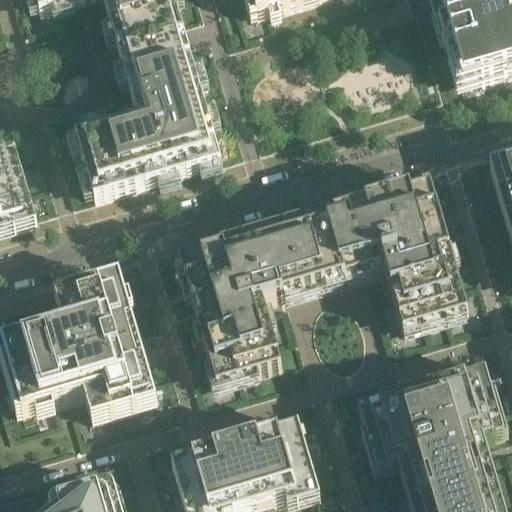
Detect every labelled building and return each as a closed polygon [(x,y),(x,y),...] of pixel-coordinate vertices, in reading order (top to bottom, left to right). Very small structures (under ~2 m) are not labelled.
[(34,1),(34,0),(33,0),(24,3),(31,23),(40,20),(34,1)] [(34,0),(34,1),(40,20),(40,21),(49,19),(50,19),(51,18),(62,15),(64,15),(73,12),(91,7),(93,6),(102,3),(111,33),(116,51),(117,53),(117,54),(119,61),(122,70),(123,74),(124,76),(124,77),(130,96),(138,125),(130,127),(126,129),(109,134),(100,136),(86,140),(85,141),(76,143),(78,150),(82,163),(85,172),(88,182),(89,188),(94,205),(95,207),(95,208),(158,190),(180,184),(200,178),(221,171),(222,171),(222,170),(221,168),(213,140),(213,139),(212,136),(206,117),(204,109),(203,106),(200,97),(194,76),(191,65),(190,65),(177,68),(170,44),(166,29),(178,26),(179,25),(176,14),(171,0),(34,0)] [(181,0),(171,0),(176,14),(185,12),(181,0)] [(252,6),(257,26),(267,23),(269,22),(271,21),(280,19),(342,1),(344,0),(249,0),(250,0),(252,6)] [(344,0),(342,1),(344,9),(354,6),(352,0),(344,0)] [(511,0),(437,0),(439,3),(442,15),(452,49),(452,50),(458,71),(459,71),(464,90),(480,85),(481,90),(482,91),(483,90),(494,87),(498,86),(503,85),(511,82),(511,0)] [(51,18),(50,19),(54,31),(77,24),(73,12),(64,15),(62,15),(51,18)] [(434,17),(430,18),(440,53),(444,52),(451,50),(452,50),(452,49),(447,32),(442,15),(441,15),(434,17)] [(271,21),(269,22),(271,30),(282,27),(280,19),(271,21)] [(181,30),(179,25),(178,26),(166,29),(170,44),(177,68),(190,65),(191,65),(190,61),(189,58),(181,30)] [(116,51),(111,33),(102,35),(108,57),(117,54),(117,53),(116,51)] [(450,73),(457,99),(484,91),(483,90),(482,91),(481,90),(480,85),(464,90),(459,71),(458,71),(455,72),(450,73)] [(203,73),(194,76),(200,97),(210,94),(203,73)] [(124,76),(123,74),(114,77),(120,98),(130,96),(124,77),(124,76)] [(511,86),(511,82),(503,85),(498,86),(494,87),(483,90),(484,91),(507,85),(508,87),(511,86)] [(215,114),(206,117),(212,136),(213,139),(222,136),(215,114)] [(84,134),(86,140),(100,136),(109,134),(107,127),(84,134)] [(82,163),(78,150),(68,153),(75,175),(85,172),(82,163)] [(0,236),(34,226),(36,226),(35,224),(34,221),(29,204),(28,199),(17,163),(17,161),(0,165),(0,236)] [(511,169),(496,174),(496,175),(511,227),(511,169)] [(224,181),(221,171),(200,178),(202,187),(224,181)] [(491,176),(511,249),(511,227),(496,175),(491,176)] [(89,188),(88,182),(78,184),(86,211),(95,208),(95,207),(94,205),(89,188)] [(182,193),(180,184),(158,190),(161,199),(182,193)] [(264,313),(281,308),(284,307),(285,306),(293,304),(312,298),(337,291),(359,284),(377,279),(385,277),(387,284),(388,286),(390,292),(390,293),(394,305),(394,308),(404,339),(424,333),(428,332),(442,328),(448,326),(466,321),(469,320),(463,299),(461,295),(456,275),(451,259),(449,253),(448,250),(448,249),(447,246),(446,242),(446,241),(441,227),(440,223),(432,196),(432,194),(431,193),(398,203),(394,204),(390,205),(365,212),(366,218),(360,220),(276,245),(268,247),(267,241),(250,246),(248,247),(245,247),(180,267),(181,269),(186,287),(187,290),(192,308),(195,317),(199,332),(199,333),(204,349),(207,359),(211,373),(217,394),(237,388),(242,387),(259,382),(282,375),(276,354),(275,350),(272,341),(267,323),(266,319),(265,316),(264,313)] [(244,242),(245,247),(248,247),(250,246),(267,241),(363,213),(365,212),(364,206),(244,242)] [(363,213),(267,241),(268,247),(276,245),(360,220),(366,218),(365,212),(363,213)] [(456,257),(451,259),(456,275),(461,273),(456,257)] [(186,310),(192,308),(187,290),(186,287),(181,269),(175,271),(186,310)] [(285,306),(284,307),(286,312),(386,283),(386,284),(387,286),(404,345),(468,327),(466,321),(448,326),(442,328),(428,332),(424,333),(404,339),(394,308),(394,305),(390,293),(390,292),(387,284),(385,277),(377,279),(359,284),(337,291),(312,298),(293,304),(285,306)] [(56,414),(85,405),(90,422),(91,424),(92,430),(113,424),(138,417),(158,411),(151,390),(147,375),(146,370),(145,369),(145,368),(143,369),(143,370),(140,371),(136,358),(132,346),(136,345),(136,346),(138,346),(138,345),(138,344),(137,341),(129,315),(125,300),(121,288),(121,285),(120,284),(119,285),(109,287),(99,290),(76,297),(73,298),(71,299),(55,303),(55,304),(56,307),(64,334),(38,342),(35,343),(33,343),(15,349),(2,352),(10,381),(12,388),(23,423),(36,420),(46,417),(44,411),(52,409),(54,415),(54,414),(56,414)] [(130,298),(125,300),(129,315),(134,313),(130,298)] [(267,323),(272,341),(278,340),(273,321),(267,323)] [(204,349),(199,333),(193,334),(198,351),(204,349)] [(14,344),(15,349),(33,343),(32,339),(14,344)] [(259,382),(217,394),(211,373),(205,375),(213,401),(260,387),(259,382)] [(378,411),(359,417),(360,420),(365,437),(370,454),(371,458),(371,459),(372,462),(378,482),(398,476),(404,474),(405,478),(406,481),(409,492),(410,495),(411,495),(414,507),(415,510),(415,511),(496,511),(491,494),(490,491),(485,473),(485,470),(482,460),(479,452),(485,451),(505,445),(499,424),(498,421),(497,418),(496,415),(492,400),(486,381),(486,379),(464,386),(456,388),(455,389),(451,390),(444,392),(442,392),(444,400),(412,410),(405,411),(403,404),(400,405),(395,406),(390,408),(389,408),(378,411)] [(46,417),(36,420),(37,424),(56,419),(54,414),(54,415),(52,409),(44,411),(46,417)] [(263,445),(262,445),(246,450),(239,452),(221,457),(217,459),(215,459),(213,460),(172,472),(173,475),(184,511),(275,511),(286,509),(319,499),(318,497),(313,479),(311,474),(301,440),(300,434),(266,444),(263,445)] [(119,511),(119,509),(112,511),(109,498),(108,497),(107,495),(106,494),(104,493),(103,493),(101,493),(99,493),(59,505),(56,506),(54,506),(53,507),(52,508),(51,510),(51,511),(50,511),(119,511)]
